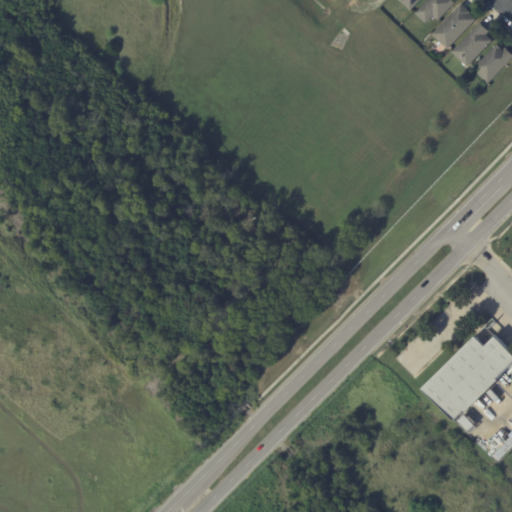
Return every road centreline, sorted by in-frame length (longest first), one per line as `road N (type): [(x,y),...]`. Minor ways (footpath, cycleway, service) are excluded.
road 1 (secondary): [(450,221),(175,497)]
road 2 (secondary): [(203,511),(469,245)]
